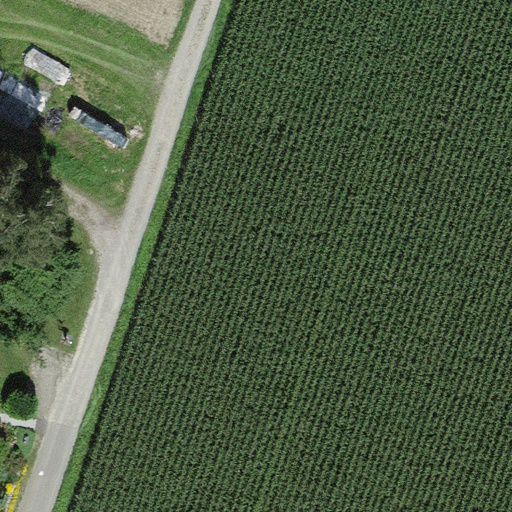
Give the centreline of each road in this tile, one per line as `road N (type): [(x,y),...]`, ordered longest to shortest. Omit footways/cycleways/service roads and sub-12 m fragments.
road 1 (track): [(47,511),(218,0)]
road 2 (track): [(0,159),(66,198),(126,263)]
